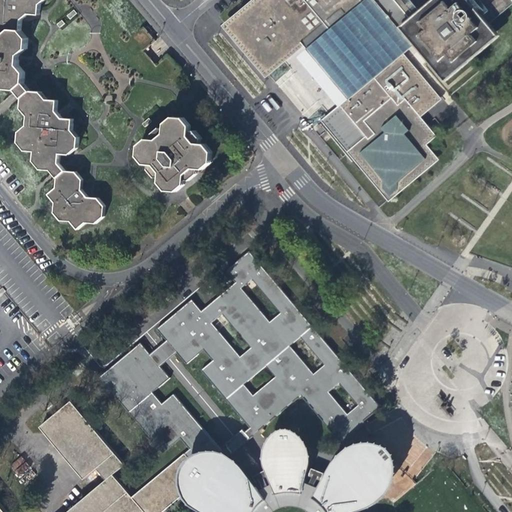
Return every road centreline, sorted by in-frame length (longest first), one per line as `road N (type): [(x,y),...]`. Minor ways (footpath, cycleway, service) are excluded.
road 1 (residential): [(263,173),(139,270),(101,279),(80,278),(56,262),(0,196)]
road 2 (residential): [(511,314),(328,209),(280,158)]
road 3 (unclassified): [(446,327),(407,303),(362,248),(309,216),(263,173)]
road 4 (residential): [(280,158),(147,0)]
road 5 (unclassified): [(445,399),(478,395),(497,365),(481,332),(446,327)]
road 6 (residential): [(504,511),(481,483),(445,399)]
